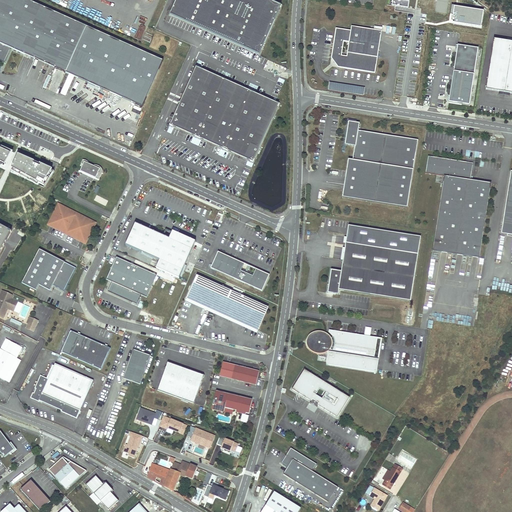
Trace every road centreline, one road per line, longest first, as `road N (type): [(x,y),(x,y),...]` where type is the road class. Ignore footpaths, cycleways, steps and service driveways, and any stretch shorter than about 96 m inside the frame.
road 1 (unclassified): [(276,362),(92,311),(86,283),(146,166)]
road 2 (unclassified): [(511,128),(297,96)]
road 3 (unclassified): [(146,166),(294,232)]
road 4 (unclassified): [(276,362),(235,511)]
road 5 (tertiary): [(187,507),(60,432)]
road 6 (unclassified): [(297,96),(294,232)]
road 7 (unclassified): [(294,232),(276,362)]
